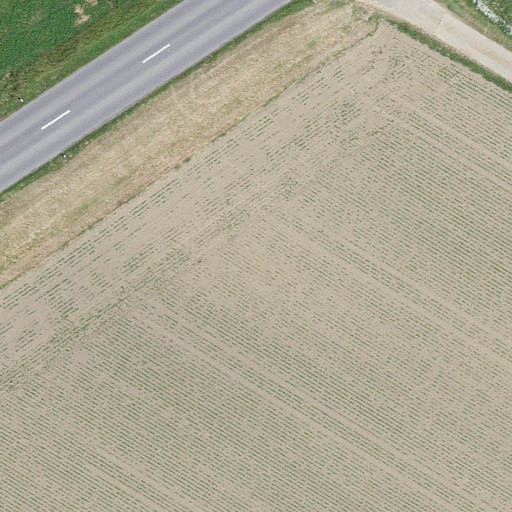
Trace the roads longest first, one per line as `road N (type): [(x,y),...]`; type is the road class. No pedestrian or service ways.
road 1 (secondary): [(0,162),(247,0)]
road 2 (track): [(511,63),(408,0)]
